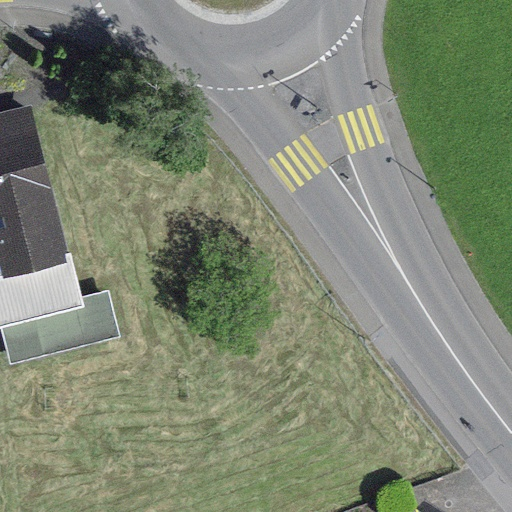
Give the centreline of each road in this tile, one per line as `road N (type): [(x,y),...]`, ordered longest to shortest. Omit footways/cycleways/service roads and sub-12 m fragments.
road 1 (primary): [(373,222),(511,433)]
road 2 (primary): [(210,48),(298,164),(373,222)]
road 3 (primary): [(373,222),(351,37),(338,4)]
road 4 (primary): [(210,48),(282,47),(338,4)]
